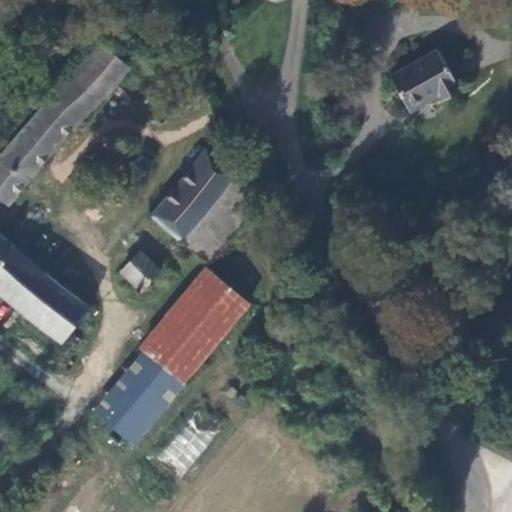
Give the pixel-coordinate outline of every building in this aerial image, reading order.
[(126,68),(93,40),(50,87),(48,91),(77,117),(91,107),(126,68)] [(437,49),(392,76),(412,109),(439,95),(444,99),(460,89),(451,75),(437,49)] [(77,117),(48,91),(0,148),(0,194),(6,200),(77,117)] [(227,166),(237,155),(214,137),(204,150),(227,166)] [(205,257),(254,197),(235,172),(227,166),(204,150),(152,213),(205,257)] [(146,173),(135,165),(128,173),(140,182),(146,173)] [(0,261),(13,245),(0,234),(0,261)] [(13,245),(0,261),(0,287),(62,339),(89,309),(47,272),(13,245)] [(162,271),(140,253),(124,270),(143,289),(162,271)] [(249,302),(210,269),(146,345),(185,379),(249,302)]
